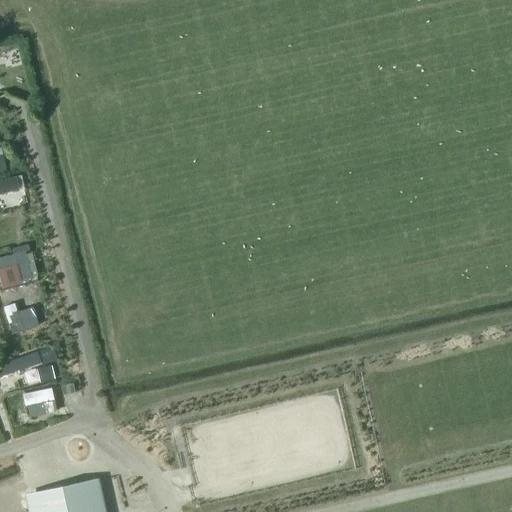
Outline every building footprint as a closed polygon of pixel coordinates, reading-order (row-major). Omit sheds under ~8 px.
[(0,269),(9,269),(10,281),(35,279),(32,244),(16,246),(17,254),(0,255),(0,269)] [(20,302),(9,305),(18,332),(43,324),(37,304),(22,309),(20,302)] [(45,355),(47,363),(57,360),(55,352),(45,355)] [(37,370),(41,384),(56,380),(52,366),(37,370)] [(74,385),(62,387),(64,396),(76,394),(74,385)] [(31,495),(34,511),(98,511),(92,482),(31,495)]
